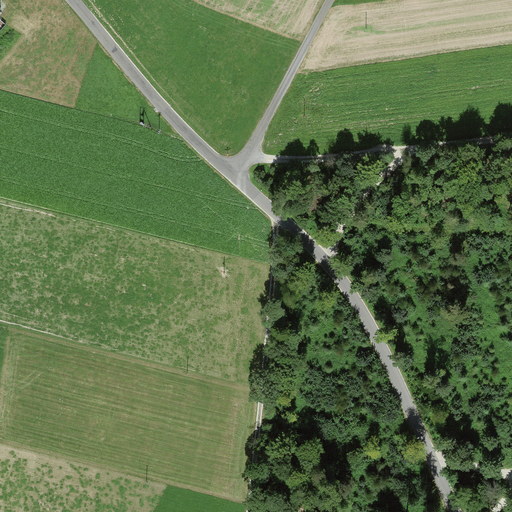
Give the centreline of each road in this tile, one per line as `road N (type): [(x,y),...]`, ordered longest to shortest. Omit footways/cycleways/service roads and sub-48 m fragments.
road 1 (unclassified): [(455,511),(356,301),(333,267),(231,172)]
road 2 (track): [(282,217),(253,511)]
road 3 (track): [(511,135),(245,158)]
road 4 (unclassified): [(231,172),(152,98),(71,0)]
road 5 (unclassified): [(330,0),(231,172)]
road 6 (track): [(420,144),(354,207),(333,267)]
